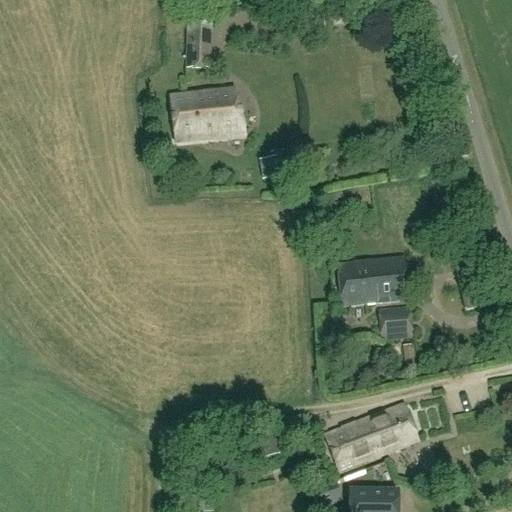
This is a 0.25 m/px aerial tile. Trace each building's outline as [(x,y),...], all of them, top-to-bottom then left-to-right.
[(187,13),(186,70),(209,70),(210,14),(187,13)] [(233,90),(168,99),(173,143),(243,135),(233,90)] [(269,153),(271,163),(275,185),(288,183),(284,161),(283,151),(269,153)] [(451,254),(455,272),(464,312),(490,307),(480,267),(476,248),(465,249),(460,229),(448,232),(451,254)] [(404,255),(335,263),(340,306),(355,305),(409,299),(404,255)] [(410,306),(377,309),(379,340),(413,336),(410,306)] [(398,349),(393,367),(411,372),(416,353),(398,349)] [(338,473),(419,441),(404,404),(324,436),(338,473)] [(334,484),(313,492),(312,493),(318,509),(341,501),(334,484)] [(349,511),(398,511),(398,492),(350,491),(349,511)] [(211,511),(210,495),(186,497),(187,511),(211,511)]
